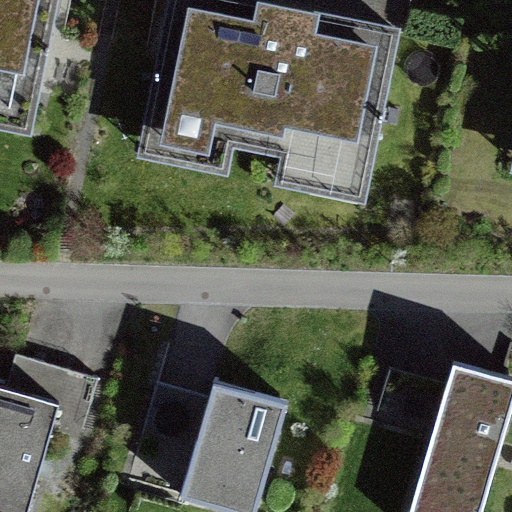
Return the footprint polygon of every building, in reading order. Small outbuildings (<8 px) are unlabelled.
[(0,0),(0,130),(35,137),(62,0),(0,0)] [(286,187),(369,203),(402,36),(220,0),(177,0),(146,158),(230,175),(236,146),(292,157),(286,187)] [(482,511),(511,416),(511,377),(450,358),(444,378),(390,361),(367,432),(422,449),(402,511),(482,511)] [(247,511),(255,511),(288,401),(212,378),(208,393),(154,377),(125,476),(247,511)] [(25,511),(53,422),(0,405),(0,511),(25,511)]
